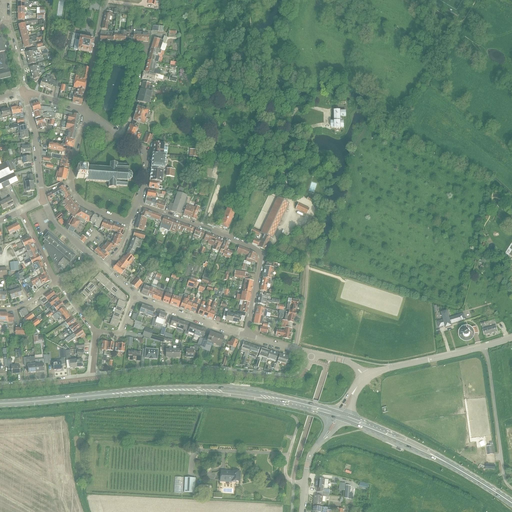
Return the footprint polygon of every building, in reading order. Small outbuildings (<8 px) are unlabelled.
[(105,13),(103,21),(108,22),(109,20),(110,20),(110,19),(109,19),(109,18),(110,18),(112,12),(106,11),(106,14),(105,13)] [(20,30),(21,36),(28,34),(27,30),(28,30),(28,31),(33,30),(33,27),(20,30)] [(133,36),(132,41),(133,41),(136,41),(142,42),(148,42),(148,36),(148,33),(145,33),(145,29),(142,29),(142,32),(133,32),(133,33),(133,36)] [(100,40),(107,40),(108,32),(107,32),(101,31),(100,34),(100,40)] [(114,31),(113,41),(125,41),(126,32),(125,32),(125,31),(121,31),(121,33),(118,33),(118,31),(114,31)] [(154,38),(151,48),(157,49),(161,50),(164,50),(166,45),(165,45),(167,38),(177,38),(177,34),(176,34),(176,31),(169,31),(169,34),(168,34),(168,36),(164,36),(163,40),(154,38)] [(125,41),(132,41),(133,36),(133,33),(133,36),(129,35),(130,32),(126,32),(125,41)] [(91,53),(94,40),(77,36),(78,35),(76,35),(75,40),(74,49),(75,50),(91,53)] [(0,79),(11,77),(5,52),(2,38),(0,38),(0,79)] [(37,42),(36,39),(33,39),(23,42),(24,48),(32,46),(31,42),(33,41),(33,42),(37,42)] [(27,59),(34,57),(36,57),(39,56),(40,55),(40,52),(38,53),(37,50),(36,47),(28,50),(28,52),(25,53),(27,59)] [(157,56),(159,57),(159,56),(157,56),(158,53),(160,54),(161,50),(157,49),(151,48),(149,55),(157,56)] [(34,57),(27,59),(29,65),(35,63),(34,59),(36,59),(36,57),(34,57)] [(148,60),(145,71),(151,73),(160,75),(161,71),(154,70),(156,62),(154,61),(148,60)] [(36,66),(30,68),(31,74),(38,72),(43,70),(45,69),(44,67),(40,68),(39,65),(36,66)] [(73,87),(78,88),(79,89),(85,91),(85,90),(89,67),(83,66),(81,73),(83,73),(83,76),(81,75),(81,77),(75,75),(73,87)] [(38,72),(31,74),(33,79),(34,80),(34,81),(36,82),(39,79),(39,78),(39,77),(38,74),(44,72),(46,72),(45,69),(43,70),(38,72)] [(160,75),(151,73),(145,71),(143,78),(145,78),(144,81),(153,83),(155,77),(160,78),(160,75)] [(48,79),(49,76),(47,75),(46,78),(43,77),(42,80),(42,79),(41,81),(40,84),(39,86),(45,88),(47,81),(48,79)] [(51,79),(51,77),(49,76),(48,79),(47,81),(45,88),(51,90),(52,86),(56,87),(56,83),(57,81),(51,79)] [(141,89),(151,92),(152,88),(149,87),(150,84),(143,82),(141,89)] [(75,92),(74,95),(83,97),(83,96),(85,91),(79,89),(78,88),(77,92),(75,92)] [(141,89),(137,102),(146,104),(146,103),(148,104),(151,92),(141,89)] [(70,94),(69,98),(73,99),(72,102),(81,104),(83,97),(74,95),(70,94)] [(40,106),(39,102),(32,104),(31,105),(33,111),(39,109),(43,110),(43,111),(52,112),(53,109),(51,109),(51,108),(40,106)] [(139,102),(133,121),(136,122),(144,124),(144,123),(147,124),(149,122),(148,119),(146,119),(148,110),(142,108),(144,103),(142,103),(139,102)] [(19,113),(20,120),(22,119),(22,120),(24,119),(21,107),(17,107),(11,108),(13,116),(16,115),(16,114),(19,113)] [(8,109),(1,110),(3,118),(10,116),(8,109)] [(341,117),(345,116),(345,111),(340,111),(335,111),(335,122),(331,122),(331,128),(335,128),(340,128),(344,128),(343,122),(343,119),(341,119),(341,117)] [(78,123),(79,115),(74,114),(73,116),(69,115),(67,121),(78,123)] [(38,130),(46,127),(43,118),(35,120),(38,130)] [(62,120),(61,128),(69,129),(67,138),(66,138),(74,140),(78,123),(67,121),(62,120)] [(128,136),(138,140),(140,136),(141,134),(136,132),(139,125),(136,124),(134,124),(133,126),(131,125),(130,125),(126,135),(128,136)] [(19,133),(27,132),(25,125),(18,127),(18,130),(17,131),(17,134),(19,133)] [(149,145),(152,136),(153,134),(151,134),(151,135),(147,133),(145,136),(143,142),(149,145)] [(49,142),(48,149),(62,152),(63,147),(72,148),(74,140),(66,138),(67,138),(64,137),(62,145),(61,144),(61,145),(49,142)] [(154,142),(153,154),(163,155),(165,155),(166,155),(167,147),(163,147),(164,143),(154,142)] [(23,157),(26,157),(26,153),(30,153),(30,146),(25,146),(24,143),(17,144),(17,148),(22,147),(23,157)] [(65,153),(64,157),(70,158),(72,148),(63,147),(62,152),(65,153)] [(152,162),(151,167),(164,168),(165,164),(165,160),(165,155),(163,155),(153,154),(152,158),(152,162)] [(61,160),(60,164),(61,164),(60,166),(68,168),(70,158),(64,157),(64,160),(61,160)] [(0,162),(0,196),(1,198),(3,197),(5,196),(8,194),(5,187),(18,181),(13,171),(15,170),(10,160),(5,162),(1,164),(0,162)] [(109,168),(87,166),(86,181),(88,181),(108,183),(108,188),(116,188),(116,186),(127,186),(127,181),(129,180),(129,181),(130,180),(131,178),(132,178),(131,177),(132,175),(132,174),(131,175),(130,173),(131,172),(130,172),(128,171),(128,166),(129,166),(129,165),(128,165),(127,165),(127,164),(127,165),(124,165),(124,164),(123,164),(123,165),(122,165),(122,164),(122,165),(118,164),(117,164),(117,163),(109,163),(109,168)] [(85,182),(86,181),(87,166),(86,166),(86,167),(86,169),(78,169),(77,167),(76,168),(77,169),(77,177),(76,178),(77,179),(78,178),(84,178),(83,179),(84,180),(86,180),(85,181),(85,182)] [(150,175),(149,181),(159,183),(159,182),(161,182),(162,176),(163,170),(165,170),(166,170),(166,176),(174,177),(175,169),(164,168),(151,167),(151,168),(150,175)] [(57,178),(57,180),(60,181),(62,181),(63,179),(66,180),(68,170),(59,168),(57,178)] [(26,192),(34,191),(33,181),(32,174),(28,175),(28,178),(24,179),(24,183),(25,183),(26,187),(25,187),(25,190),(26,190),(26,192)] [(159,183),(149,181),(148,188),(161,190),(161,187),(159,186),(159,183)] [(64,185),(51,192),(54,197),(62,193),(65,199),(70,195),(64,185)] [(148,190),(146,197),(152,199),(152,197),(155,198),(156,193),(157,193),(157,192),(148,190)] [(167,210),(171,211),(180,214),(180,213),(181,213),(183,207),(186,195),(177,192),(173,204),(170,203),(167,210)] [(5,196),(3,197),(8,207),(13,204),(10,197),(6,199),(6,198),(5,196)] [(65,199),(63,201),(66,206),(64,207),(67,211),(69,210),(68,209),(69,208),(71,206),(70,204),(74,200),(70,196),(65,199)] [(145,204),(154,207),(156,200),(155,200),(156,198),(155,198),(152,197),(152,199),(146,197),(145,204)] [(258,247),(264,250),(270,237),(272,238),(289,203),(277,198),(261,233),(264,234),(260,241),(259,240),(259,242),(254,239),(252,243),(258,246),(258,247)] [(69,208),(68,209),(69,210),(72,214),(70,217),(74,219),(80,208),(74,200),(70,204),(71,206),(69,208)] [(166,203),(157,200),(156,200),(154,207),(164,210),(166,203)] [(298,204),(295,209),(300,211),(306,214),(309,209),(298,204)] [(183,207),(181,213),(183,214),(183,215),(190,218),(194,207),(186,205),(185,208),(183,207)] [(194,207),(190,218),(196,220),(197,217),(196,216),(199,207),(195,205),(194,207)] [(74,219),(70,226),(76,229),(80,221),(83,223),(84,220),(89,222),(93,215),(80,208),(74,219)] [(228,228),(235,212),(227,208),(220,225),(228,228)] [(144,209),(141,216),(147,218),(152,220),(153,218),(161,221),(163,216),(144,209)] [(89,222),(94,225),(98,217),(93,215),(89,222)] [(139,215),(135,228),(143,231),(147,218),(141,216),(139,215)] [(161,221),(160,224),(163,225),(163,226),(162,227),(165,228),(166,227),(170,229),(173,220),(163,216),(161,221)] [(102,220),(98,217),(94,225),(94,226),(98,228),(102,220)] [(170,229),(169,231),(175,233),(176,230),(179,223),(173,220),(170,229)] [(179,223),(176,230),(182,232),(183,230),(184,230),(192,233),(194,228),(179,222),(179,223)] [(12,226),(15,232),(17,236),(19,235),(17,230),(20,229),(17,223),(12,226)] [(113,223),(110,230),(117,232),(120,226),(113,223)] [(9,234),(15,232),(12,226),(6,229),(9,234)] [(76,229),(70,226),(68,230),(79,240),(81,238),(74,232),(76,229)] [(204,232),(196,228),(193,236),(199,238),(199,236),(202,237),(204,232)] [(144,239),(145,234),(134,231),(133,236),(144,239)] [(44,243),(43,245),(58,270),(61,267),(63,269),(64,269),(64,268),(68,264),(69,263),(70,261),(71,261),(75,256),(75,255),(69,251),(69,250),(63,246),(63,245),(58,241),(57,241),(48,233),(43,238),(44,240),(43,242),(44,243)] [(207,244),(209,245),(213,246),(213,245),(217,237),(206,233),(204,239),(208,241),(207,244)] [(25,247),(25,248),(26,247),(26,246),(32,243),(30,237),(22,241),(24,247),(25,247)] [(136,252),(135,251),(136,246),(139,248),(142,241),(132,237),(126,253),(133,257),(136,252)] [(212,249),(218,252),(223,240),(217,237),(213,245),(213,246),(212,249)] [(225,240),(219,252),(230,257),(232,252),(227,249),(230,242),(225,240)] [(98,247),(94,251),(98,255),(97,255),(99,257),(103,260),(106,257),(106,258),(109,254),(108,254),(113,248),(114,248),(116,245),(112,244),(111,245),(107,241),(100,249),(98,247)] [(27,252),(35,249),(32,243),(33,243),(32,243),(26,246),(26,247),(25,248),(27,252)] [(27,252),(29,257),(30,257),(31,258),(38,255),(37,255),(35,249),(27,252)] [(248,255),(247,255),(246,261),(252,263),(252,262),(257,263),(258,258),(257,258),(258,255),(249,251),(248,255)] [(129,264),(130,265),(132,261),(131,261),(133,259),(134,259),(134,258),(127,254),(124,258),(123,258),(122,259),(129,264)] [(41,261),(38,255),(31,258),(30,257),(29,257),(30,258),(32,264),(41,261)] [(118,262),(117,264),(125,270),(129,264),(130,265),(129,264),(122,259),(119,263),(118,262)] [(36,271),(44,267),(41,261),(33,265),(34,266),(32,267),(33,268),(31,269),(33,272),(36,271)] [(10,262),(11,271),(18,270),(17,262),(10,262)] [(120,275),(125,270),(117,264),(113,269),(120,275)] [(263,277),(264,277),(271,279),(273,268),(265,266),(263,277)] [(36,271),(38,276),(46,273),(44,267),(36,271)] [(234,273),(234,277),(247,279),(248,276),(245,275),(245,272),(235,271),(234,274),(234,273)] [(100,272),(95,277),(100,282),(105,277),(100,272)] [(50,281),(46,273),(38,276),(38,277),(30,281),(33,285),(35,284),(34,282),(40,280),(41,284),(45,282),(45,283),(50,281)] [(105,277),(100,282),(105,287),(110,281),(105,277)] [(136,290),(142,283),(136,278),(131,285),(136,290)] [(260,290),(264,291),(265,291),(267,283),(269,284),(270,279),(262,278),(260,290)] [(245,280),(242,292),(251,293),(253,281),(245,280)] [(110,281),(105,287),(109,291),(114,286),(110,281)] [(91,282),(86,287),(92,292),(96,287),(91,282)] [(147,296),(152,298),(155,289),(157,286),(151,284),(150,287),(147,296)] [(141,294),(147,296),(150,287),(144,285),(141,294)] [(114,286),(109,291),(114,296),(116,297),(114,298),(116,300),(118,299),(125,302),(127,299),(128,297),(126,296),(119,290),(114,286)] [(82,292),(87,297),(92,292),(86,287),(82,292)] [(15,290),(17,297),(23,295),(20,288),(15,290)] [(155,289),(152,298),(160,301),(163,292),(155,289)] [(166,289),(162,302),(168,304),(171,295),(168,294),(169,290),(166,289)] [(11,299),(17,297),(15,290),(9,292),(11,299)] [(47,301),(55,295),(52,290),(44,296),(46,298),(41,302),(43,303),(47,300),(47,301)] [(83,302),(87,297),(82,292),(77,297),(83,302)] [(236,300),(241,301),(249,302),(251,293),(242,292),(242,295),(237,295),(236,300)] [(173,295),(170,304),(178,307),(182,295),(179,294),(178,297),(173,295)] [(185,295),(180,308),(185,310),(188,302),(188,300),(190,296),(185,295)] [(259,295),(257,304),(268,306),(269,304),(267,303),(267,302),(268,301),(266,301),(267,296),(262,295),(260,295),(259,295)] [(48,302),(44,306),(47,309),(59,300),(56,296),(48,301),(48,302)] [(190,301),(188,300),(185,310),(190,312),(193,304),(195,298),(192,297),(190,301)] [(193,304),(190,312),(191,312),(195,313),(200,300),(195,298),(193,304)] [(115,304),(114,305),(116,306),(123,308),(125,302),(118,299),(117,304),(115,304)] [(288,315),(295,316),(296,311),(295,311),(296,306),(297,306),(297,307),(298,301),(291,300),(290,304),(287,303),(286,311),(289,311),(288,315)] [(51,312),(47,315),(49,317),(63,306),(60,301),(49,309),(51,312)] [(197,314),(202,316),(205,308),(206,306),(203,305),(204,302),(202,301),(197,314)] [(249,302),(241,301),(240,301),(239,305),(241,305),(239,311),(247,313),(249,302)] [(202,316),(207,318),(211,308),(209,307),(210,304),(207,303),(202,316)] [(141,308),(138,307),(137,311),(143,314),(142,316),(144,317),(148,307),(142,305),(141,308)] [(114,308),(112,311),(114,312),(121,314),(123,308),(116,306),(115,308),(114,308)] [(57,319),(61,317),(67,312),(64,307),(57,312),(59,315),(55,317),(57,319)] [(155,313),(153,313),(154,310),(148,307),(145,315),(144,317),(147,318),(148,316),(153,318),(155,313)] [(257,307),(255,314),(263,316),(264,309),(257,307)] [(22,317),(28,314),(25,308),(19,311),(22,317)] [(229,322),(232,322),(234,314),(227,313),(228,310),(225,309),(223,316),(226,317),(225,320),(229,321),(229,322)] [(234,314),(232,322),(235,323),(238,323),(240,315),(245,316),(245,313),(237,311),(237,315),(234,314)] [(444,320),(438,322),(439,327),(445,325),(446,327),(451,325),(450,323),(462,320),(465,319),(464,314),(461,315),(449,318),(446,311),(441,313),(444,320)] [(67,312),(61,317),(57,319),(58,322),(62,319),(64,321),(71,316),(67,312)] [(114,312),(112,318),(119,320),(121,314),(114,312)] [(157,317),(155,322),(163,325),(166,314),(160,312),(158,318),(157,317)] [(255,314),(253,323),(261,325),(263,316),(255,314)] [(295,316),(288,315),(285,315),(284,322),(282,321),(281,327),(287,328),(288,321),(293,322),(294,317),(295,318),(295,316)] [(68,327),(75,322),(72,317),(61,325),(62,327),(65,325),(67,328),(68,327)] [(170,326),(176,328),(179,321),(173,319),(173,318),(170,317),(167,324),(170,325),(170,326)] [(116,327),(119,320),(112,318),(109,324),(116,327)] [(183,329),(185,330),(188,323),(185,322),(184,323),(179,321),(176,328),(182,331),(183,329)] [(76,323),(65,331),(66,333),(69,336),(72,333),(79,328),(76,323)] [(188,332),(194,335),(196,327),(190,325),(191,324),(188,323),(185,330),(184,334),(187,335),(188,332)] [(484,335),(497,331),(496,326),(482,330),(484,335)] [(196,327),(194,335),(200,337),(200,336),(203,336),(206,330),(203,328),(202,329),(196,327)] [(292,329),(287,328),(281,327),(280,330),(277,329),(276,336),(282,337),(282,338),(290,340),(290,339),(292,329)] [(81,338),(85,335),(83,333),(84,333),(80,328),(69,336),(71,338),(75,336),(77,338),(79,336),(81,338)] [(153,331),(145,328),(142,335),(150,338),(151,335),(153,331)] [(462,333),(462,334),(462,335),(463,336),(463,337),(464,337),(465,337),(465,338),(466,338),(467,338),(468,337),(469,337),(470,336),(470,335),(470,334),(470,333),(470,332),(470,331),(469,330),(468,329),(467,329),(466,329),(465,329),(464,330),(463,330),(463,331),(462,331),(462,332),(462,333)] [(200,345),(200,346),(205,348),(206,344),(212,347),(213,344),(217,334),(210,332),(209,334),(206,333),(205,339),(203,338),(200,345)] [(224,337),(217,334),(213,344),(220,346),(220,347),(223,348),(225,340),(223,339),(224,337)] [(228,341),(227,345),(231,347),(230,349),(231,350),(233,351),(234,350),(238,341),(232,338),(231,342),(228,341)] [(176,350),(172,350),(172,358),(176,358),(179,358),(179,351),(182,351),(182,342),(179,342),(179,347),(176,347),(176,350)] [(243,342),(241,351),(245,352),(243,358),(247,359),(248,355),(251,345),(243,342)] [(124,352),(125,344),(118,343),(115,343),(114,354),(117,354),(117,351),(124,352)] [(200,345),(193,344),(193,348),(190,348),(190,350),(186,350),(186,358),(193,358),(194,350),(197,350),(197,347),(199,347),(200,346),(200,345)] [(168,358),(172,358),(172,350),(168,349),(168,347),(166,347),(166,345),(162,345),(162,351),(165,351),(165,357),(168,358)] [(252,353),(251,353),(251,352),(251,351),(257,353),(259,348),(251,345),(248,355),(251,356),(252,353)] [(259,356),(264,358),(267,359),(270,351),(261,348),(261,351),(259,356)] [(145,349),(144,358),(148,359),(152,360),(152,359),(156,360),(157,351),(145,349)] [(70,368),(77,368),(76,360),(71,360),(70,350),(65,351),(66,361),(70,361),(70,368)] [(278,354),(270,351),(267,359),(275,361),(278,354)] [(140,361),(140,353),(128,352),(128,353),(127,353),(127,354),(127,355),(127,356),(128,356),(128,360),(140,361)] [(279,354),(276,365),(274,370),(278,371),(280,366),(279,366),(280,362),(286,364),(288,357),(279,354)] [(43,359),(35,360),(35,361),(35,364),(36,372),(44,371),(43,363),(44,363),(44,364),(47,363),(46,356),(46,355),(43,355),(43,359)] [(19,367),(22,366),(21,356),(18,357),(18,358),(15,358),(15,361),(14,361),(14,366),(11,367),(11,374),(20,373),(19,367)] [(31,360),(31,359),(26,358),(23,358),(23,365),(28,365),(28,373),(36,372),(35,364),(35,361),(35,360),(31,360)] [(57,362),(51,363),(51,367),(53,367),(53,370),(62,369),(62,368),(61,369),(61,365),(65,364),(64,359),(56,360),(57,362)] [(239,481),(240,472),(231,471),(231,472),(221,472),(220,481),(225,482),(225,480),(239,481)] [(173,476),(173,488),(180,489),(181,477),(173,476)] [(194,493),(195,478),(185,477),(184,493),(194,493)] [(316,478),(315,488),(323,489),(323,493),(329,494),(330,489),(327,489),(328,480),(316,478)] [(315,495),(313,504),(322,505),(322,501),(325,502),(326,496),(329,497),(329,494),(323,493),(317,493),(317,495),(315,495)]
